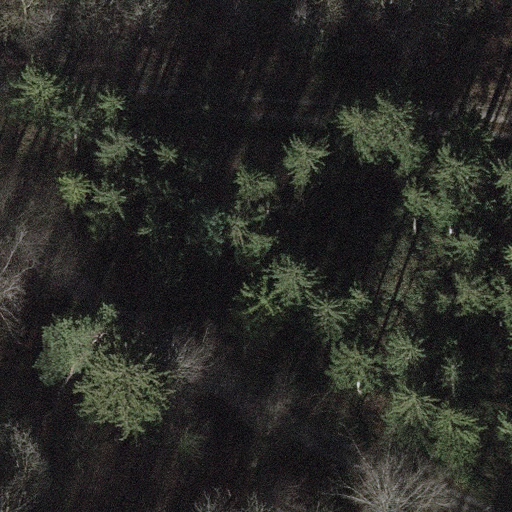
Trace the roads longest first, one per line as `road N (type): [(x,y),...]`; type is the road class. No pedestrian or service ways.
road 1 (track): [(466,511),(171,369),(0,223)]
road 2 (track): [(0,103),(58,87),(511,123)]
